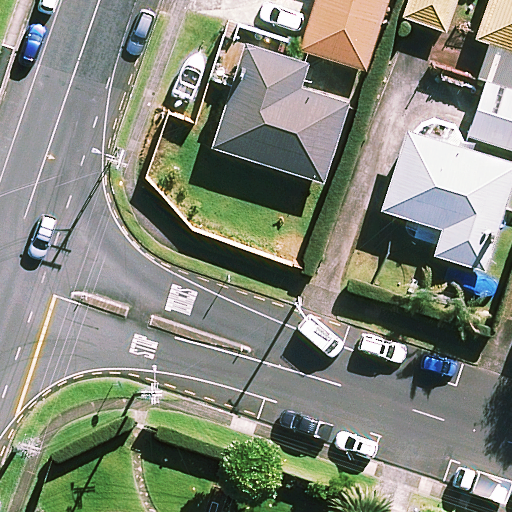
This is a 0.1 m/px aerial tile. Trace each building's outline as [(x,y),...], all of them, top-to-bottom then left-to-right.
[(315,0),(302,42),(365,63),(386,0),(315,0)] [(454,0),(407,0),(404,10),(447,24),(454,0)] [(511,0),(487,0),(477,29),(503,39),(492,68),(511,75),(511,0)] [(306,50),(229,27),(214,76),(233,82),(216,138),(324,172),(348,93),(297,77),(306,50)] [(511,81),(489,73),(469,127),(511,143),(511,81)] [(511,177),(511,152),(409,120),(384,199),(444,218),(436,245),(486,261),(511,177)]
